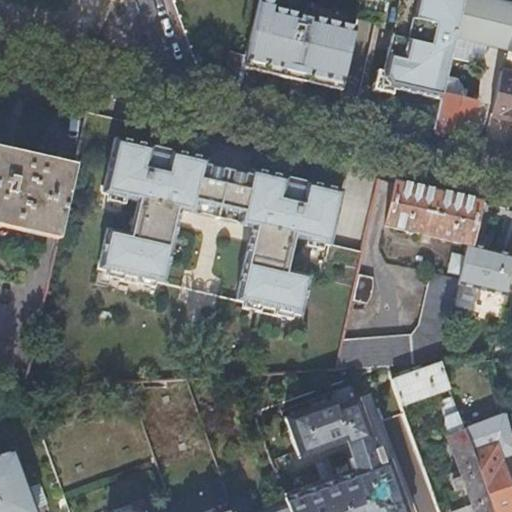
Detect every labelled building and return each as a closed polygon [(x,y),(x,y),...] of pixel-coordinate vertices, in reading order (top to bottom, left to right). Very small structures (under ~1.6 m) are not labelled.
[(0,0),(0,8),(62,22),(62,23),(65,24),(69,7),(70,0),(0,0)] [(86,0),(70,0),(69,7),(75,9),(77,10),(79,9),(86,0)] [(460,0),(396,0),(395,6),(392,22),(381,71),(380,75),(386,85),(393,87),(439,97),(441,91),(444,75),(453,37),(460,0)] [(511,9),(511,2),(499,0),(460,0),(453,37),(503,48),(511,9)] [(289,79),(304,15),(256,4),(247,43),(248,43),(244,60),(273,67),(272,75),(289,79)] [(395,6),(389,5),(386,20),(392,22),(395,6)] [(511,9),(503,48),(506,49),(501,70),(500,70),(490,113),(511,118),(511,9)] [(341,72),(352,26),(304,15),(289,79),(304,82),(305,74),(339,83),(341,72)] [(126,39),(127,34),(126,29),(123,25),(120,23),(115,22),(111,23),(107,26),(105,30),(104,34),(105,39),(108,42),(111,44),(116,45),(120,44),(124,42),(126,39)] [(223,81),(237,84),(245,50),(230,46),(223,81)] [(273,67),(244,60),(242,68),(272,75),(273,67)] [(391,93),(393,87),(386,85),(380,75),(381,71),(375,69),(370,88),(391,93)] [(337,90),(339,83),(305,74),(304,82),(337,90)] [(478,99),(441,91),(439,97),(433,129),(468,136),(469,137),(478,99)] [(250,302),(261,305),(276,308),(294,312),(301,314),(310,275),(287,270),(295,236),(330,245),(343,190),(306,182),(305,188),(285,183),(287,177),(278,175),(250,169),(248,175),(205,165),(207,159),(170,151),(168,157),(151,152),(152,146),(116,138),(104,191),(139,200),(132,233),(108,228),(99,267),(107,269),(125,273),(138,276),(156,280),(164,282),(181,209),(253,226),(237,299),(245,301),(250,302)] [(168,157),(170,151),(152,146),(151,152),(168,157)] [(0,153),(75,170),(76,165),(0,147),(0,153)] [(0,219),(61,233),(75,170),(0,153),(0,219)] [(305,188),(306,182),(287,177),(285,183),(305,188)] [(477,200),(395,181),(385,226),(467,244),(477,200)] [(0,226),(60,239),(61,233),(0,219),(0,226)] [(457,284),(506,294),(511,275),(511,269),(511,254),(466,245),(464,256),(460,272),(459,278),(457,284)] [(449,270),(460,272),(464,256),(452,254),(449,270)] [(123,279),(125,273),(107,269),(106,275),(123,279)] [(391,361),(393,366),(440,360),(457,284),(459,278),(431,271),(419,324),(411,335),(344,340),(337,369),(348,369),(391,361)] [(358,274),(353,298),(369,302),(371,297),(374,284),(374,278),(358,274)] [(154,287),(156,280),(138,276),(137,283),(154,287)] [(260,312),(261,305),(250,302),(245,301),(243,308),(248,309),(260,312)] [(294,312),(276,308),(275,315),(292,320),(294,312)] [(447,387),(439,363),(420,370),(419,366),(391,376),(401,405),(448,388),(447,387)] [(456,412),(451,397),(438,401),(443,417),(443,424),(447,437),(446,437),(460,476),(454,478),(458,487),(463,485),(471,506),(453,511),(491,511),(461,424),(457,412),(456,412)] [(348,400),(387,511),(406,511),(387,459),(381,461),(376,448),(374,449),(356,398),(348,400)] [(387,511),(348,400),(334,406),(332,399),(282,417),(297,458),(344,441),(345,441),(348,451),(355,449),(357,455),(349,458),(347,459),(351,472),(283,497),(284,502),(287,511),(387,511)] [(461,424),(491,511),(511,511),(511,498),(493,445),(487,448),(477,451),(473,440),(483,437),(473,407),(457,412),(461,424)] [(483,437),(473,440),(477,451),(487,448),(483,437)] [(357,455),(355,449),(348,451),(345,441),(344,441),(349,458),(357,455)] [(0,511),(35,511),(34,508),(27,488),(14,452),(0,456),(0,511)] [(41,483),(27,488),(34,508),(48,503),(41,483)] [(287,511),(284,502),(256,511),(287,511)]
